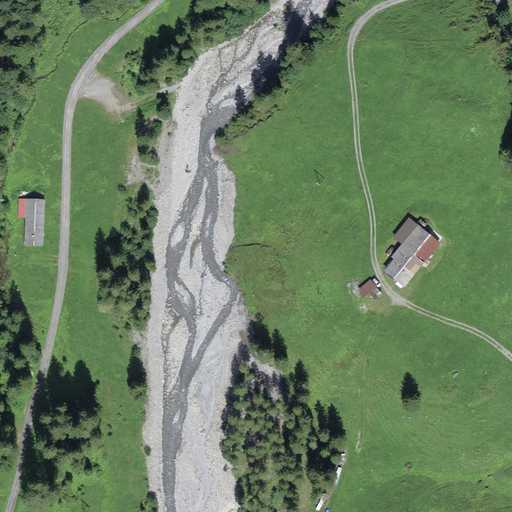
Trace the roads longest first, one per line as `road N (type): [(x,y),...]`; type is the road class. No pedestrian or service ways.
road 1 (track): [(157,0),(92,58),(71,97),(56,314),(9,511)]
road 2 (track): [(397,298),(373,256),(349,55),(359,24),(397,0)]
road 3 (track): [(397,298),(365,353),(362,434),(332,511)]
road 4 (track): [(397,298),(480,333),(511,358)]
